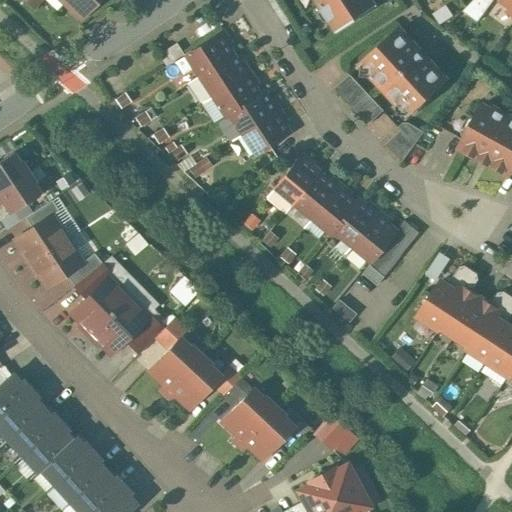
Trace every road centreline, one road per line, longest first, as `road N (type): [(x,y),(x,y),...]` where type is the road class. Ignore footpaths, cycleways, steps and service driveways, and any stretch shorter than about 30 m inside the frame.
road 1 (residential): [(216,511),(0,286)]
road 2 (residential): [(381,170),(335,130),(248,0)]
road 3 (residential): [(381,170),(495,206),(473,241),(442,221)]
road 4 (residential): [(0,117),(158,11)]
